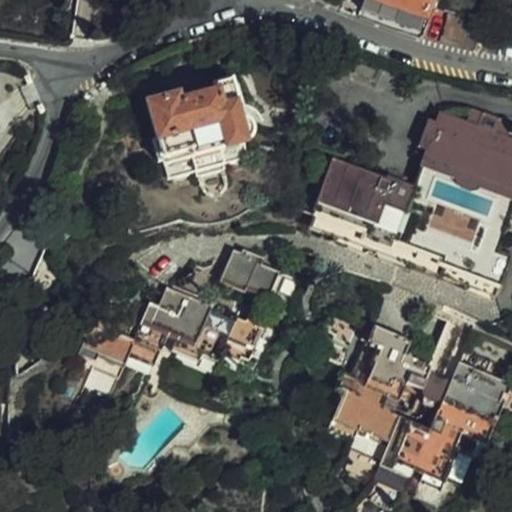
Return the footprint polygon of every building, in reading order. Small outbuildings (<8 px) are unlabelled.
[(421,35),(427,20),(368,0),(366,0),(362,14),(421,35)] [(368,0),(427,20),(429,21),(437,0),(368,0)] [(437,13),(427,41),(441,45),(477,53),(484,24),(437,13)] [(379,64),(361,58),(358,68),(375,74),(379,64)] [(178,94),(148,101),(157,138),(148,140),(154,166),(163,164),(168,182),(195,175),(196,181),(227,174),(226,166),(252,160),(248,143),(254,137),(255,128),(252,124),(247,121),(241,120),(231,80),(216,84),(218,91),(180,101),(178,94)] [(445,116),(429,156),(511,189),(511,150),(505,147),(511,133),(472,117),(468,126),(445,116)] [(339,220),(334,232),(496,297),(511,257),(511,254),(500,250),(508,230),(414,192),(333,159),(335,153),(313,144),(290,200),(339,220)] [(511,189),(429,156),(414,192),(508,230),(511,217),(511,189)] [(265,260),(245,252),(242,256),(235,253),(221,286),(244,295),(247,292),(269,302),(281,275),(263,267),(265,260)] [(173,353),(198,364),(216,371),(223,353),(251,364),(265,331),(233,318),(230,323),(221,319),(224,314),(167,290),(159,308),(152,305),(136,343),(116,334),(124,314),(112,309),(105,324),(97,320),(79,364),(93,370),(86,386),(112,397),(129,358),(133,348),(160,359),(168,339),(177,342),(173,353)] [(367,343),(373,329),(367,326),(362,340),(367,343)] [(509,398),(511,389),(511,386),(459,365),(453,380),(444,402),(431,433),(393,418),(410,377),(424,383),(430,370),(404,359),(410,344),(373,329),(367,343),(377,347),(362,382),(354,378),(346,395),(335,423),(358,432),(390,445),(382,466),(408,476),(412,467),(426,473),(421,484),(440,492),(446,478),(461,484),(471,459),(459,454),(465,439),(488,448),(503,411),(508,413),(511,404),(502,401),(504,396),(509,398)] [(367,343),(354,378),(362,382),(377,347),(367,343)] [(133,348),(129,358),(156,367),(160,359),(133,348)] [(194,371),(198,364),(173,353),(171,361),(194,371)] [(444,402),(453,380),(443,381),(434,377),(430,370),(424,383),(422,393),(427,402),(434,404),(444,402)] [(336,392),(346,395),(354,378),(343,374),(336,392)] [(354,441),(358,432),(335,423),(332,431),(354,441)]
